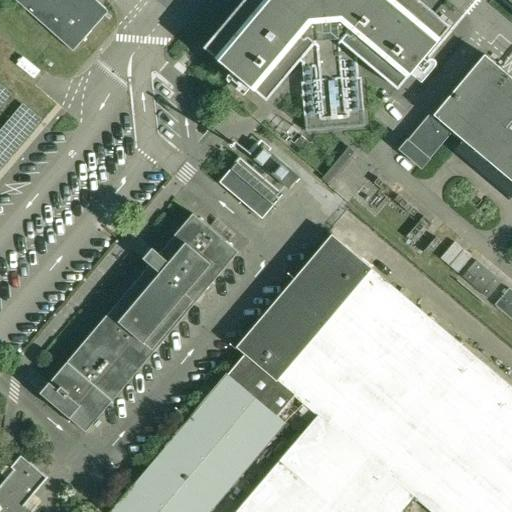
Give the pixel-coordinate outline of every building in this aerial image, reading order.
[(96,0),(16,0),(74,51),(109,11),(96,0)] [(246,0),(243,4),(243,3),(242,4),(243,5),(234,15),(233,15),(233,16),(225,26),(224,26),(224,27),(215,37),(214,37),(204,48),(267,101),(300,61),(303,63),(304,82),(302,82),(306,130),(365,125),(361,77),(358,77),(357,59),(359,56),(399,89),(451,27),(439,17),(438,18),(428,9),(428,8),(427,8),(417,0),(246,0)] [(458,148),(460,150),(511,193),(511,77),(485,55),(460,85),(455,81),(428,113),(430,115),(399,150),(423,169),(452,134),(464,141),(458,148)] [(294,145),(302,152),(309,144),(301,137),(294,145)] [(261,146),(251,158),(262,168),(288,190),(299,177),(273,155),(261,146)] [(241,158),(220,183),(263,219),(284,195),(241,158)] [(194,214),(160,254),(156,251),(147,261),(151,264),(43,395),(87,432),(239,252),(194,214)] [(511,511),(511,386),(373,269),(332,235),(237,347),(246,354),(229,374),(228,373),(110,511),(212,511),(287,424),(278,416),(295,396),(319,415),(236,511),(404,511),(415,498),(432,511),(511,511)] [(472,257),(456,242),(442,258),(459,273),(472,257)] [(477,260),(463,277),(489,298),(503,282),(477,260)] [(495,305),(511,319),(511,289),(510,288),(495,305)] [(48,468),(65,459),(45,424),(28,433),(48,468)] [(14,470),(9,466),(8,465),(7,465),(5,465),(4,465),(3,466),(2,467),(1,468),(0,469),(0,471),(0,472),(1,473),(2,474),(7,479),(6,479),(2,484),(0,484),(0,511),(30,511),(26,508),(24,506),(48,478),(22,455),(11,467),(15,470),(14,470)]
